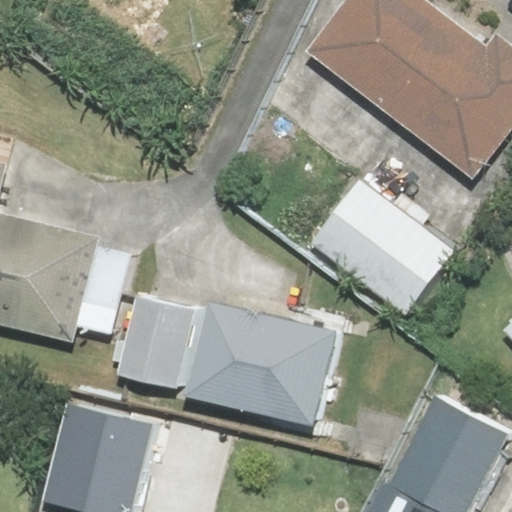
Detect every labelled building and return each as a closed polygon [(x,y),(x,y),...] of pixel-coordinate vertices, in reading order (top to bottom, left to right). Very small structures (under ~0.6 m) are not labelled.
[(451,0),(364,0),(327,49),(492,174),(511,147),(511,35),(507,42),(451,0)] [(0,154),(0,318),(93,341),(119,233),(17,208),(29,161),(0,154)] [(370,181),(329,237),(424,307),(465,252),(370,181)] [(208,305),(150,292),(133,368),(191,381),(208,305)] [(231,298),(209,394),(335,424),(357,328),(231,298)] [(473,511),(511,447),(511,419),(443,380),(372,511),(473,511)] [(231,470),(239,432),(85,399),(64,501),(115,511),(145,511),(158,454),(231,470)]
